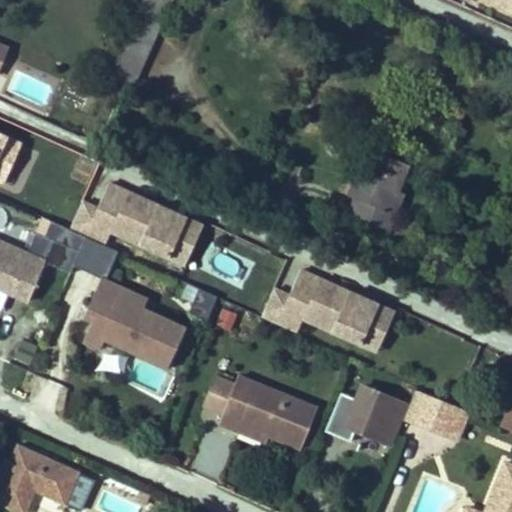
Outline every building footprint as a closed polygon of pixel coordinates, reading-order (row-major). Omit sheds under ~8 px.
[(143,0),(111,73),(135,85),(173,0),(143,0)] [(511,0),(485,0),(511,12),(511,0)] [(0,73),(11,47),(0,42),(0,73)] [(22,142),(6,135),(0,149),(0,179),(4,181),(22,142)] [(365,147),(347,194),(353,197),(346,213),(390,230),(415,167),(365,147)] [(96,207),(82,201),(68,228),(103,244),(110,230),(168,257),(185,218),(107,182),(96,207)] [(185,218),(168,257),(184,264),(201,225),(185,218)] [(0,291),(28,303),(45,262),(0,243),(0,291)] [(288,295),(273,289),(261,317),(296,333),(302,318),(361,343),(377,303),(299,269),(288,295)] [(168,367),(187,327),(144,307),(148,297),(104,277),(84,318),(93,322),(84,340),(101,348),(107,336),(126,345),(125,347),(168,367)] [(207,319),(217,296),(199,288),(189,311),(207,319)] [(377,303),(361,343),(377,349),(394,310),(377,303)] [(216,325),(230,331),(237,314),(223,308),(216,325)] [(21,339),(14,360),(30,366),(37,345),(21,339)] [(125,381),(162,390),(167,368),(131,359),(125,381)] [(222,413),(218,423),(240,432),(243,425),(268,435),(301,448),(317,408),(238,375),(234,384),(222,413)] [(222,413),(234,384),(216,377),(204,405),(222,413)] [(345,425),(391,444),(407,405),(361,386),(345,425)] [(415,391),(404,417),(443,434),(454,407),(415,391)] [(511,404),(502,426),(511,430),(511,404)] [(469,413),(454,407),(443,434),(458,440),(469,413)] [(243,425),(240,432),(265,441),(268,435),(243,425)] [(17,444),(0,482),(0,503),(18,511),(24,511),(34,491),(64,504),(78,472),(17,444)] [(511,511),(511,464),(504,462),(483,511),(511,511)] [(78,472),(64,504),(80,511),(94,479),(78,472)]
